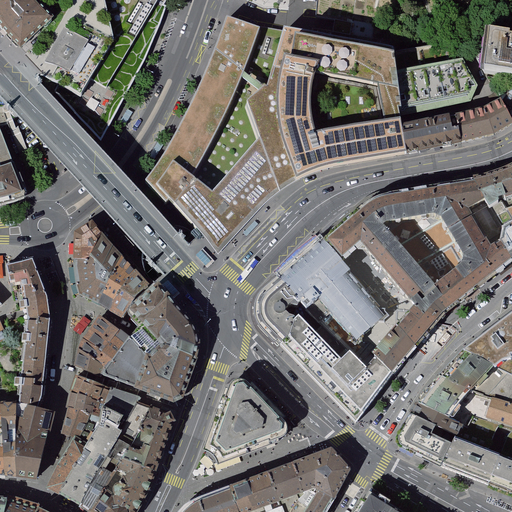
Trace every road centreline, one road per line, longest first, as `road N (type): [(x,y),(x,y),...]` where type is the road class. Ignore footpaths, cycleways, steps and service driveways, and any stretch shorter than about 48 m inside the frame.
road 1 (primary): [(227,317),(238,280),(315,204),(511,149)]
road 2 (unclassified): [(227,317),(0,71)]
road 3 (residential): [(511,290),(438,355),(364,453)]
road 4 (tertiary): [(201,0),(151,121),(97,190)]
road 5 (primary): [(157,511),(213,377),(227,317)]
road 6 (secondary): [(227,317),(364,453)]
